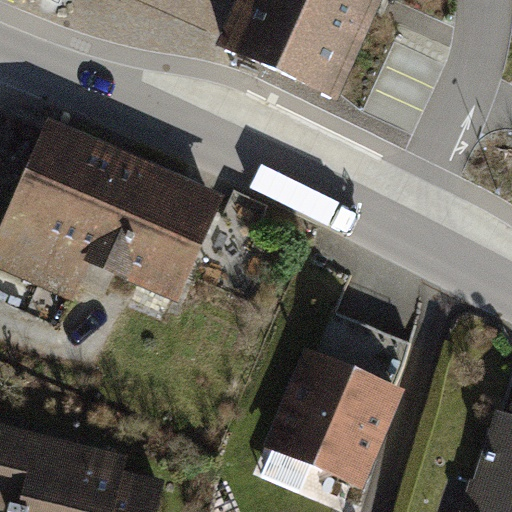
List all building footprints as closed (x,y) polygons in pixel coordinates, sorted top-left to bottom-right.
[(336,111),(384,0),(253,0),(226,63),(336,111)] [(226,209),(43,133),(0,237),(0,272),(78,305),(91,273),(183,311),(226,209)] [(397,399),(306,361),(268,451),(359,489),(397,399)] [(511,511),(511,419),(496,414),(462,511),(511,511)] [(118,452),(0,423),(0,509),(8,511),(147,511),(156,481),(113,470),(118,452)]
